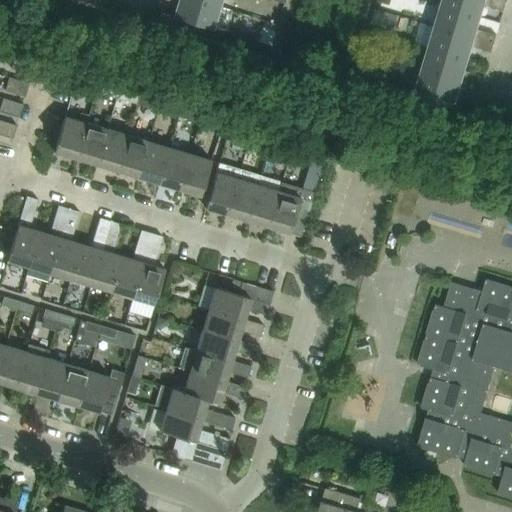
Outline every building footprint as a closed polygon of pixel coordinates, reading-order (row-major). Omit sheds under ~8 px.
[(210,27),(217,6),(196,0),(166,0),(178,3),(174,17),(210,27)] [(482,4),(503,10),(505,2),(498,0),(443,0),(442,5),(478,16),(482,4)] [(474,28),(478,16),(442,5),(436,26),(493,43),(495,35),(474,28)] [(470,46),(490,52),(493,43),(436,26),(429,47),(466,58),(470,46)] [(26,35),(22,47),(37,52),(41,40),(26,35)] [(462,70),(466,58),(429,47),(423,67),(481,85),(483,76),(462,70)] [(30,75),(35,61),(15,55),(10,69),(30,75)] [(457,87),(478,93),(481,85),(423,67),(417,89),(453,100),(457,87)] [(8,77),(4,90),(24,96),(28,83),(8,77)] [(88,90),(91,82),(75,77),(73,85),(88,90)] [(115,98),(117,90),(102,85),(100,93),(115,98)] [(130,102),(133,94),(117,90),(115,98),(130,102)] [(0,112),(18,117),(20,108),(22,104),(1,98),(0,102),(0,112)] [(156,110),(159,102),(144,98),(141,106),(156,110)] [(171,115),(174,107),(159,102),(156,110),(171,115)] [(198,123),(200,114),(185,110),(183,118),(198,123)] [(74,158),(87,115),(79,113),(77,120),(64,116),(53,152),(74,158)] [(213,127),(215,119),(200,114),(198,123),(213,127)] [(95,164),(105,129),(86,123),(88,115),(87,115),(74,158),(95,164)] [(0,135),(11,138),(15,128),(15,125),(0,120),(0,135)] [(116,170),(126,135),(105,129),(95,164),(116,170)] [(137,177),(147,141),(126,135),(116,170),(137,177)] [(245,147),(248,139),(233,135),(230,143),(245,147)] [(260,152),(263,144),(248,139),(245,147),(260,152)] [(158,183),(168,147),(147,141),(137,177),(158,183)] [(178,189),(189,154),(168,147),(158,183),(178,189)] [(287,160),(289,151),(274,147),(272,155),(287,160)] [(302,164),(304,156),(289,151),(287,160),(302,164)] [(199,196),(210,160),(189,154),(178,189),(199,196)] [(225,214),(239,169),(217,162),(204,208),(225,214)] [(246,220),(257,184),(260,175),(239,169),(225,214),(246,220)] [(299,236),(306,213),(295,210),(301,188),(280,182),(277,191),(267,226),(299,236)] [(267,226),(277,191),(257,184),(246,220),(267,226)] [(28,267),(38,231),(28,228),(37,199),(25,196),(6,260),(28,267)] [(46,280),(48,273),(68,208),(57,205),(48,234),(38,231),(28,267),(25,274),(46,280)] [(69,279),(80,243),(70,240),(78,211),(68,208),(48,273),(69,279)] [(90,285),(109,221),(99,217),(90,246),(80,243),(69,279),(90,285)] [(110,291),(121,255),(111,252),(120,224),(109,221),(90,285),(110,291)] [(131,297),(151,233),(140,230),(131,258),(121,255),(110,291),(131,297)] [(153,304),(163,268),(152,265),(161,236),(151,233),(131,297),(153,304)] [(511,421),(480,412),(494,365),(511,370),(511,286),(485,279),(482,291),(451,281),(443,306),(435,304),(417,364),(432,369),(421,407),(427,409),(417,445),(465,459),(463,465),(502,476),(497,493),(511,497),(511,421)] [(246,309),(265,315),(272,291),(241,282),(237,294),(213,287),(207,308),(243,319),(246,309)] [(0,304),(15,309),(17,301),(2,296),(0,303),(0,304)] [(30,313),(33,305),(17,301),(15,309),(30,313)] [(250,321),(243,319),(207,308),(201,329),(237,340),(239,330),(259,336),(262,324),(250,321)] [(56,321),(58,313),(44,309),(42,317),(56,321)] [(74,317),(58,313),(56,321),(72,325),(74,317)] [(98,333),(100,325),(85,321),(83,329),(98,333)] [(113,338),(115,330),(100,325),(98,333),(113,338)] [(233,351),(252,356),(256,345),(237,340),(201,329),(195,350),(231,360),(233,351)] [(35,393),(46,357),(48,350),(27,344),(25,351),(14,387),(35,393)] [(0,382),(14,387),(25,351),(4,345),(0,357),(0,382)] [(227,372),(246,377),(250,366),(231,360),(195,350),(185,347),(179,368),(188,370),(224,381),(227,372)] [(144,357),(136,355),(130,377),(138,379),(144,357)] [(56,399),(67,364),(46,357),(35,393),(56,399)] [(77,405),(88,370),(67,364),(56,399),(77,405)] [(306,365),(303,374),(322,380),(325,371),(306,365)] [(120,380),(88,370),(77,405),(98,412),(98,411),(110,414),(120,380)] [(243,387),(224,381),(188,370),(183,389),(183,390),(207,398),(206,399),(218,402),(221,392),(240,398),(243,387)] [(138,379),(130,377),(125,393),(133,395),(138,379)] [(204,409),(206,399),(207,398),(183,390),(183,389),(172,385),(164,409),(200,420),(231,429),(234,417),(204,409)] [(228,438),(197,429),(200,420),(164,409),(158,430),(176,435),(170,455),(219,469),(228,438)] [(325,488),(324,489),(317,511),(358,511),(356,511),(360,498),(325,488)] [(402,511),(415,511),(420,497),(407,492),(401,511),(402,511)] [(12,511),(16,501),(0,496),(0,511),(12,511)] [(481,511),(482,505),(467,503),(466,511),(481,511)]
